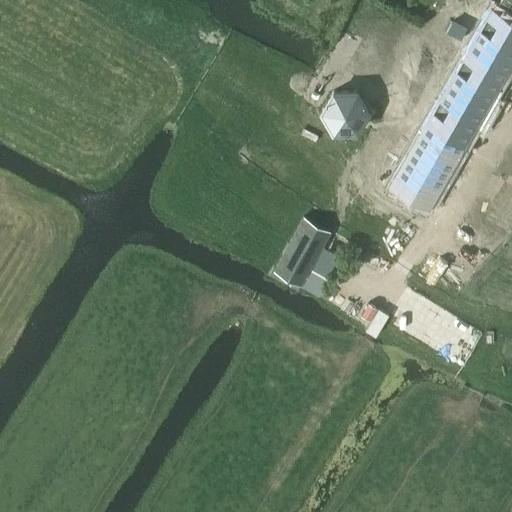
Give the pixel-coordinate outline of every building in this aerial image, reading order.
[(511,0),(502,0),(499,7),(511,14),(511,0)] [(493,4),(423,128),(464,151),(511,67),(511,14),(499,7),(493,4)] [(452,21),(447,31),(461,38),(466,29),(452,21)] [(334,89),(322,109),(334,129),(358,129),(368,109),(357,89),(334,89)] [(423,128),(392,182),(434,206),(464,151),(423,128)] [(275,267),(301,282),(330,230),(304,215),(275,267)]
